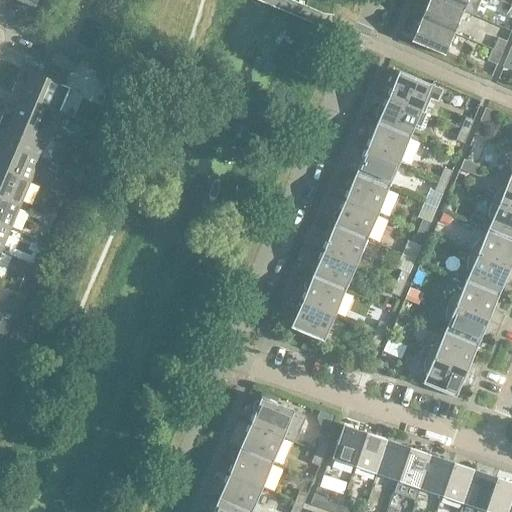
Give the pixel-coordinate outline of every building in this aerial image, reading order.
[(12,0),(33,9),(36,0),(12,0)] [(462,11),(435,0),(427,0),(420,19),(453,33),(462,11)] [(466,0),(435,0),(462,11),(466,0)] [(19,15),(16,23),(24,27),(28,18),(19,15)] [(453,33),(420,19),(410,43),(443,57),(453,33)] [(496,38),(492,50),(501,53),(505,42),(496,38)] [(501,53),(492,50),(487,61),(496,65),(501,53)] [(53,51),(47,64),(70,74),(76,60),(53,51)] [(511,66),(511,58),(506,56),(501,67),(510,71),(511,66)] [(15,81),(10,92),(58,113),(68,88),(29,72),(24,84),(15,81)] [(440,90),(397,72),(396,75),(393,76),(390,78),(389,81),(389,85),(391,88),(386,98),(423,114),(430,98),(435,100),(438,93),(440,90)] [(58,113),(10,92),(5,104),(14,108),(9,119),(48,136),(58,113)] [(429,116),(423,114),(386,98),(382,108),(379,109),(376,112),(375,114),(375,118),(377,121),(376,124),(409,137),(412,129),(420,132),(421,132),(422,131),(429,116)] [(464,117),(459,129),(467,132),(472,121),(464,117)] [(48,136),(9,119),(4,131),(0,128),(0,142),(38,159),(48,136)] [(409,137),(376,124),(374,126),(371,127),(369,129),(367,132),(368,135),(369,139),(365,149),(398,163),(409,137)] [(467,132),(459,129),(454,141),(462,144),(467,132)] [(38,159),(0,142),(0,170),(29,182),(38,159)] [(398,163),(365,149),(360,159),(357,160),(355,162),(353,165),(353,169),(355,172),(354,175),(387,189),(398,163)] [(462,160),(458,170),(464,172),(468,162),(462,160)] [(50,164),(47,170),(54,172),(56,167),(50,164)] [(443,168),(438,180),(446,183),(451,171),(443,168)] [(29,182),(0,170),(0,197),(19,205),(29,182)] [(387,189),(354,175),(353,178),(349,179),(347,181),(346,184),(346,187),(347,190),(343,200),(376,214),(387,189)] [(511,180),(508,179),(503,189),(501,188),(497,191),(493,195),(491,200),(490,202),(511,211),(511,180)] [(446,183),(438,180),(433,191),(441,195),(446,183)] [(19,205),(0,197),(0,224),(9,229),(19,205)] [(376,214),(343,200),(339,211),(335,212),(333,214),(332,217),(332,220),(333,223),(332,226),(365,240),(376,214)] [(511,211),(490,202),(489,204),(488,209),(487,214),(488,219),(490,220),(486,230),(511,241),(511,211)] [(421,220),(416,231),(424,235),(429,223),(421,220)] [(0,250),(9,229),(0,224),(0,250)] [(365,240),(332,226),(331,229),(328,229),(325,232),(324,235),(324,238),(326,241),(322,251),(355,265),(365,240)] [(511,241),(486,230),(482,240),(479,239),(475,243),(472,247),(469,252),(469,251),(468,253),(511,271),(511,241)] [(424,235),(416,231),(411,243),(419,246),(424,235)] [(355,265),(322,251),(317,262),(314,263),(311,265),(310,268),(310,271),(312,274),(311,277),(344,291),(355,265)] [(511,271),(468,253),(467,255),(468,255),(466,260),(466,265),(466,270),(469,271),(464,281),(497,296),(504,281),(511,284),(511,271)] [(399,270),(395,282),(403,285),(408,274),(399,270)] [(415,271),(410,284),(418,288),(424,275),(415,271)] [(23,290),(28,277),(19,273),(13,286),(23,290)] [(344,291),(311,277),(310,279),(306,280),(304,282),(303,285),(303,289),(304,292),(300,302),(333,316),(344,291)] [(497,296),(464,281),(460,291),(458,290),(454,293),(450,298),(448,302),(447,304),(499,326),(503,315),(491,310),(497,296)] [(403,285),(395,282),(390,294),(398,297),(403,285)] [(408,288),(405,296),(418,302),(421,294),(408,288)] [(20,298),(6,292),(0,305),(0,307),(13,313),(20,298)] [(333,316),(300,302),(296,313),(292,314),(290,316),(289,319),(289,322),(290,325),(289,329),(322,343),(333,316)] [(499,326),(447,304),(446,306),(445,311),(444,316),(445,321),(447,322),(443,332),(476,346),(482,332),(494,337),(499,326)] [(378,321),(373,333),(381,336),(386,325),(378,321)] [(476,346),(443,332),(439,343),(436,341),(432,345),(429,349),(426,353),(425,355),(477,377),(482,366),(470,361),(476,346)] [(381,336),(373,333),(368,345),(376,348),(381,336)] [(387,339),(382,352),(400,360),(406,347),(387,339)] [(477,377),(425,355),(425,357),(423,362),(423,367),(423,372),(426,373),(421,384),(454,398),(461,382),(472,387),(477,377)] [(253,413),(249,424),(282,438),(293,411),(260,397),(258,401),(255,402),(252,404),(251,407),(251,410),(253,413)] [(282,438),(249,424),(244,434),(241,435),(239,437),(237,440),(237,444),(239,446),(238,449),(271,463),(282,438)] [(364,433),(342,425),(330,459),(353,467),(364,433)] [(386,441),(364,433),(353,467),(374,475),(386,441)] [(319,440),(314,452),(323,455),(328,443),(319,440)] [(408,448),(386,441),(374,475),(396,482),(408,448)] [(430,455),(408,448),(396,482),(418,490),(430,455)] [(271,463),(238,449),(237,452),(233,453),(231,455),(230,458),(230,461),(232,464),(227,475),(260,489),(271,463)] [(323,455),(314,452),(310,463),(318,467),(323,455)] [(451,463),(430,455),(418,490),(440,497),(451,463)] [(473,470),(451,463),(440,497),(461,504),(473,470)] [(495,478),(473,470),(461,504),(483,511),(495,478)] [(250,511),(260,489),(227,475),(223,485),(219,486),(217,488),(216,491),(216,494),(218,497),(217,500),(244,511),(250,511)] [(506,511),(511,497),(511,483),(495,478),(483,511),(506,511)] [(298,491),(293,503),(301,506),(306,494),(298,491)] [(244,511),(217,500),(215,503),(212,504),(210,506),(208,509),(208,511),(244,511)] [(328,502),(325,510),(329,511),(337,511),(340,506),(328,502)] [(298,511),(301,506),(293,503),(289,511),(298,511)]
